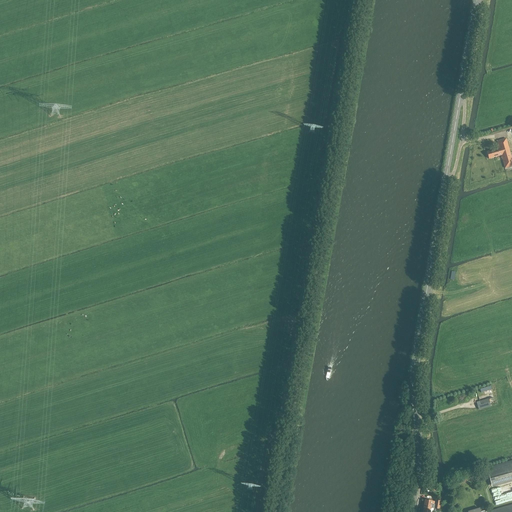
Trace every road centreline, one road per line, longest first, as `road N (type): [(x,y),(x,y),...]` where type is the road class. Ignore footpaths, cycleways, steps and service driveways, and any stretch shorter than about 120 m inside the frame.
road 1 (unclassified): [(270,511),(277,461),(298,405),(367,0)]
road 2 (tertiary): [(412,511),(413,371),(445,177)]
